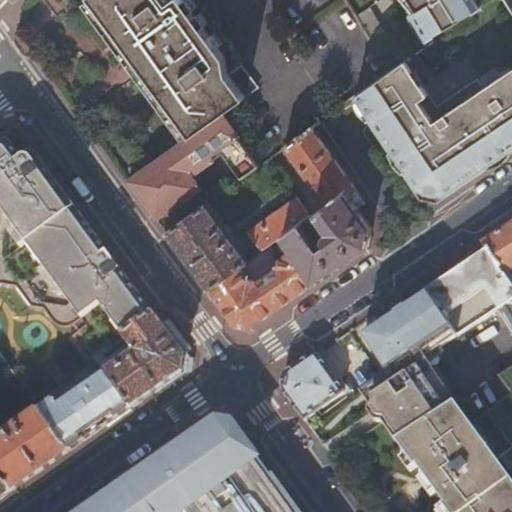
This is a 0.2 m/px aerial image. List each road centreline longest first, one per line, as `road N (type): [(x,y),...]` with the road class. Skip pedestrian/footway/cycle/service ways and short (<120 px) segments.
road 1 (residential): [(24,87),(237,374)]
road 2 (residential): [(237,374),(511,190)]
road 3 (residential): [(29,511),(237,374)]
road 4 (residential): [(237,374),(337,511)]
